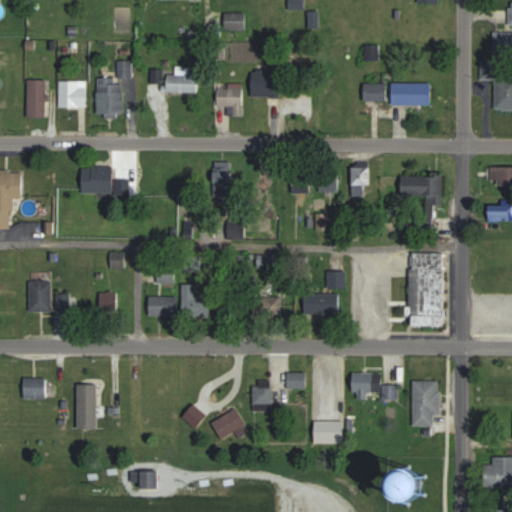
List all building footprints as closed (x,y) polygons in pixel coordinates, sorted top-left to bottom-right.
[(305,0),(290,0),(290,9),(306,9),(305,0)] [(495,30),(495,52),(511,52),(511,7),(510,7),(510,30),(495,30)] [(310,28),(320,28),(320,11),(310,11),(310,28)] [(227,30),(248,30),(248,12),(227,12),(227,30)] [(511,75),(496,75),(496,61),(483,60),(482,78),(497,79),(497,109),(511,108),(511,75)] [(168,93),(199,93),(199,75),(191,75),(191,66),(177,66),(177,74),(168,74),(168,93)] [(253,71),(253,97),(282,97),(282,71),(253,71)] [(30,80),(30,118),(49,118),(49,80),(30,80)] [(88,81),(61,81),(61,107),(88,107),(88,81)] [(126,81),(100,81),(100,115),(126,115),(126,81)] [(393,104),(433,104),(433,82),(393,82),(393,104)] [(389,83),(365,83),(365,100),(389,100),(389,83)] [(245,116),(245,85),(219,85),(219,107),(229,107),(229,116),(245,116)] [(218,165),(218,199),(232,199),(232,165),(218,165)] [(84,195),(132,195),(132,179),(116,179),(116,166),(84,166),(84,195)] [(511,166),(492,166),(492,186),(511,186),(511,166)] [(353,194),(371,194),(371,167),(353,167),(353,194)] [(25,173),(0,172),(0,228),(13,229),(14,198),(24,198),(25,173)] [(294,193),(313,193),(313,172),(294,172),(294,193)] [(340,193),(340,172),(321,172),(321,193),(340,193)] [(403,175),(403,196),(428,196),(428,206),(445,206),(445,175),(403,175)] [(511,200),(490,200),(490,220),(511,220),(511,200)] [(248,240),(248,221),(229,221),(229,240),(248,240)] [(411,252),(412,325),(448,324),(447,252),(411,252)] [(126,253),(113,253),(113,268),(126,268),(126,253)] [(160,282),(177,282),(177,270),(160,270),(160,282)] [(31,312),(54,312),(54,281),(31,281),(31,312)] [(212,296),(198,296),(198,284),(184,284),(184,317),(212,317),(212,296)] [(102,292),(102,312),(119,312),(119,292),(102,292)] [(305,316),(341,316),(341,293),(305,293),(305,316)] [(151,317),(179,317),(179,296),(151,296),(151,317)] [(282,297),(256,297),(256,322),(282,322),(282,297)] [(240,301),(226,301),(225,318),(239,318),(240,301)] [(179,388),(179,368),(152,368),(152,388),(179,388)] [(308,372),(289,372),(289,388),(308,388),(308,372)] [(399,399),(399,384),(385,384),(385,373),(354,372),(354,394),(383,395),(383,399),(399,399)] [(511,400),(511,377),(497,377),(497,400),(511,400)] [(26,399),(48,399),(48,378),(26,378),(26,399)] [(415,426),(435,426),(435,415),(443,415),(443,380),(415,380),(415,426)] [(255,411),(273,411),(273,382),(255,382),(255,411)] [(100,384),(80,384),(80,429),(100,429),(100,384)] [(224,438),(248,424),(237,407),(214,421),(224,438)] [(346,442),(346,420),(317,420),(317,442),(346,442)] [(511,455),(490,456),(490,485),(511,484),(511,455)] [(426,500),(444,479),(430,467),(412,488),(426,500)] [(161,472),(144,472),(144,489),(161,489),(161,472)]
